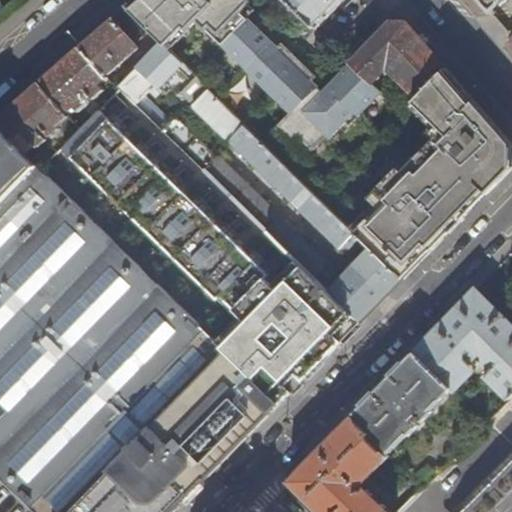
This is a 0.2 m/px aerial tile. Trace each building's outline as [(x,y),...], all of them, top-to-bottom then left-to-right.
[(351,122),(382,89),(374,81),(354,61),(317,99),(313,94),(320,86),(307,74),(311,70),(289,48),(285,52),(242,9),(250,0),(134,0),(127,6),(151,30),(165,43),(167,46),(185,26),(188,29),(197,19),(247,67),(246,67),(293,112),(279,127),(308,154),(329,133),(331,135),(347,119),(351,122)] [(290,0),(318,27),(343,0),(290,0)] [(480,0),(490,11),(500,0),(480,0)] [(143,46),(115,17),(81,46),(109,74),(143,46)] [(393,20),(354,61),(374,81),(386,68),(390,72),(393,68),(420,95),(447,67),(408,22),(393,20)] [(143,38),(156,52),(165,43),(151,30),(143,38)] [(181,68),(185,63),(182,61),(167,46),(165,43),(156,52),(122,87),(251,213),(305,265),(362,321),(404,278),(372,246),(361,256),(357,251),(351,257),(356,262),(342,276),(175,112),(169,118),(156,105),(154,108),(143,98),(177,64),(181,68)] [(103,82),(110,75),(109,74),(81,46),(42,81),(70,110),(77,104),(82,109),(93,99),(86,91),(89,88),(97,96),(108,87),(103,82)] [(420,95),(419,95),(415,99),(436,120),(427,130),(434,137),(404,169),(400,165),(365,201),(376,211),(357,231),(360,235),(372,246),(404,278),(468,214),(464,210),(489,184),(493,188),(511,168),(511,141),(447,67),(420,95)] [(349,247),(360,235),(357,231),(355,229),(198,76),(182,91),(191,100),(201,89),(206,93),(195,104),(341,247),(345,243),(349,247)] [(62,122),(73,113),(70,110),(42,81),(0,117),(0,128),(27,154),(38,145),(39,147),(50,137),(42,127),(44,124),(53,134),(64,125),(62,122)] [(249,323),(281,289),(268,277),(272,273),(102,108),(63,148),(234,314),(237,311),(249,323)] [(224,347),(188,312),(42,169),(27,154),(0,128),(0,479),(33,511),(71,511),(229,351),(224,347)] [(282,403),(362,321),(305,265),(281,289),(249,323),(224,347),(229,351),(282,403)] [(487,375),(511,399),(511,397),(511,321),(479,289),(417,353),(453,389),(456,391),(477,370),(478,365),(474,361),(483,352),(487,355),(485,363),(492,370),(487,375)] [(175,511),(282,403),(229,351),(71,511),(175,511)] [(433,409),(453,389),(417,353),(354,417),(390,453),(410,432),(412,434),(421,424),(415,419),(419,414),(425,421),(435,410),(433,409)] [(366,482),(392,455),(390,453),(354,417),(291,481),(322,511),(396,511),(372,488),(358,488),(358,482),(366,482)] [(511,511),(511,454),(467,500),(468,510),(465,511),(511,511)] [(459,460),(454,456),(440,471),(445,475),(459,460)] [(429,470),(435,476),(440,471),(434,465),(429,470)] [(427,467),(415,478),(424,487),(435,476),(429,470),(427,467)]
